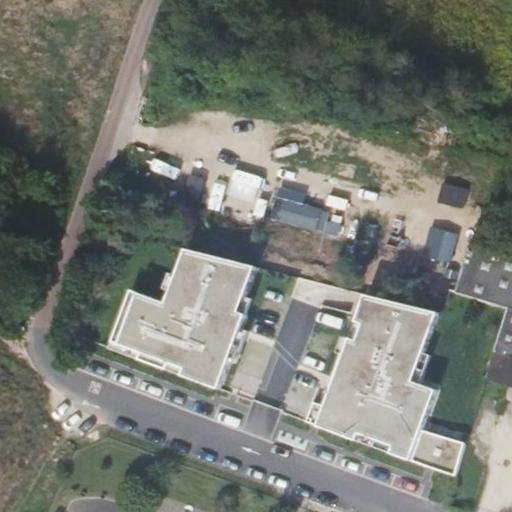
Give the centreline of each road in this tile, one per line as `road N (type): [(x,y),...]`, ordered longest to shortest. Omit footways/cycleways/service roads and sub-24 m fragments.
road 1 (residential): [(386,511),(24,363)]
road 2 (unclassified): [(24,363),(145,0)]
